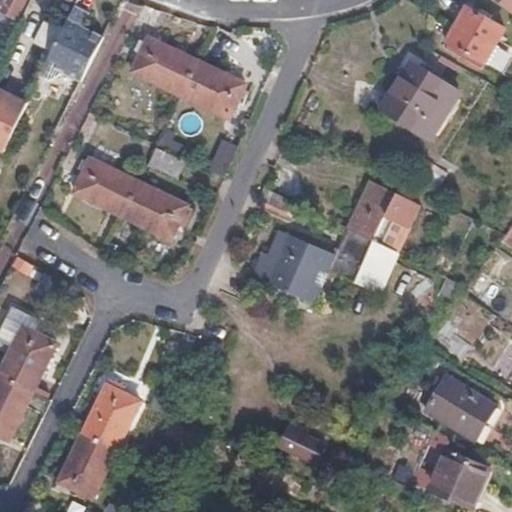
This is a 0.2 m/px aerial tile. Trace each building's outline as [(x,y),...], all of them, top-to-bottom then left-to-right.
[(0,9),(15,18),(23,0),(3,0),(0,7),(0,9)] [(80,81),(102,38),(83,29),(89,15),(75,7),(41,76),(52,82),(62,73),(80,81)] [(484,62),(500,28),(462,9),(446,43),(484,62)] [(181,97),(197,63),(148,40),(132,73),(181,97)] [(247,86),(197,63),(181,97),(231,121),(247,86)] [(437,143),(464,94),(415,66),(386,116),(437,143)] [(27,105),(10,96),(0,91),(0,150),(4,152),(27,105)] [(213,172),(230,177),(240,146),(223,140),(213,172)] [(178,178),(185,162),(156,148),(149,164),(178,178)] [(123,216),(140,183),(91,159),(75,193),(123,216)] [(419,202),(371,178),(361,199),(387,211),(409,223),(419,202)] [(173,240),(189,207),(140,183),(123,216),(173,240)] [(267,190),(263,208),(293,215),(297,196),(267,190)] [(373,242),(387,211),(361,199),(354,213),(358,215),(350,230),(373,242)] [(397,253),(373,242),(350,230),(337,256),(278,232),(267,258),(261,256),(252,278),(316,305),(331,272),(378,293),(397,253)] [(479,306),(495,280),(481,270),(463,295),(479,306)] [(34,392),(58,344),(7,319),(0,333),(0,339),(14,347),(13,353),(1,375),(34,392)] [(0,434),(10,439),(34,392),(1,375),(0,375),(0,434)] [(481,442),(501,409),(449,378),(430,412),(481,442)] [(118,449),(142,401),(109,385),(85,432),(118,449)] [(322,466),(331,444),(312,435),(314,430),(300,423),(288,449),(322,466)] [(93,497),(118,449),(85,432),(60,480),(93,497)] [(474,506),(489,470),(446,452),(432,489),(474,506)] [(65,497),(58,508),(64,511),(87,511),(88,510),(65,497)]
